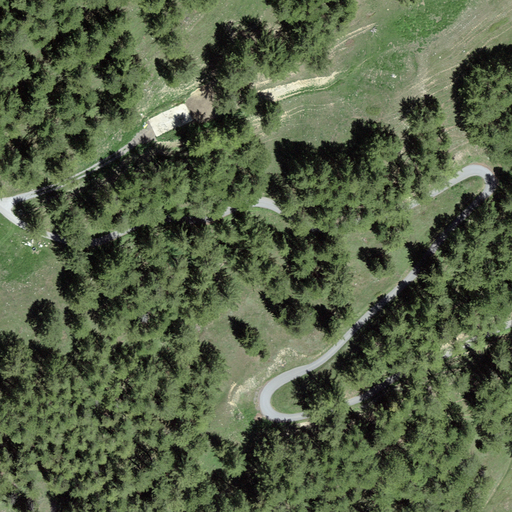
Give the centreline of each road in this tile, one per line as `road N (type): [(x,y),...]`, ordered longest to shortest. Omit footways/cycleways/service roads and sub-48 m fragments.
road 1 (unclassified): [(0,206),(43,234),(84,242),(147,222),(212,219),(263,201),(337,227),(374,220),(465,172),(487,174),(490,187),(425,265),(333,353),(264,395),(264,406),(285,419),(351,402),(511,324)]
road 2 (track): [(159,127),(71,178),(0,203)]
